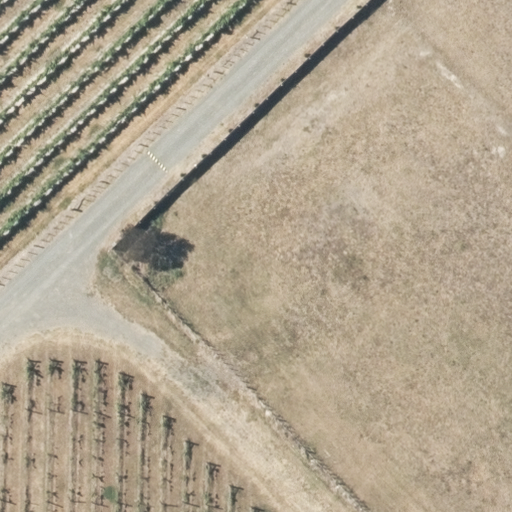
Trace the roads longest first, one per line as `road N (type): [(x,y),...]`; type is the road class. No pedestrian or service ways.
road 1 (track): [(419,511),(284,369),(233,247),(296,140),(458,0)]
road 2 (track): [(73,255),(319,511)]
